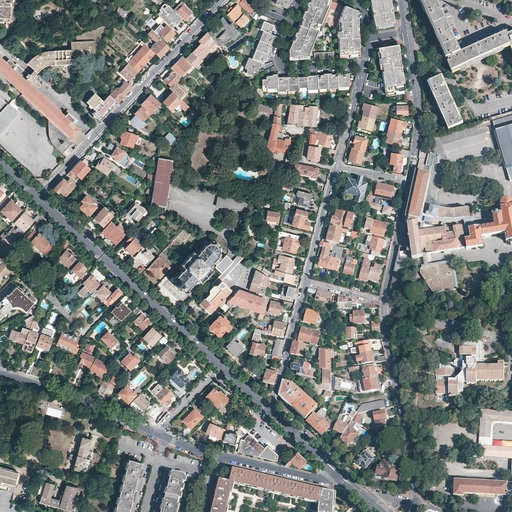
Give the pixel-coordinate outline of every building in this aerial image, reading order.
[(10,3),(13,3),(12,0),(0,0),(0,20),(5,21),(5,23),(7,23),(7,21),(9,21),(9,20),(15,20),(15,14),(13,14),(13,5),(10,5),(10,3)] [(242,0),(239,4),(254,17),(258,13),(250,5),(244,0),(242,0)] [(359,56),(357,11),(330,0),(308,0),(288,50),(289,60),(309,59),(308,54),(314,39),(316,39),(322,23),(338,30),(338,31),(336,31),(336,37),(338,37),(339,57),(359,56)] [(394,22),(390,0),(369,0),(372,13),(374,25),(377,25),(377,28),(392,26),(391,22),(394,22)] [(460,50),(449,27),(435,0),(421,0),(427,11),(455,68),(508,42),(511,51),(511,27),(502,31),(484,38),(460,50)] [(184,19),(191,11),(181,2),(174,9),(184,19)] [(118,4),(114,16),(121,23),(127,8),(118,4)] [(249,17),(241,11),(243,9),(237,4),(228,14),(240,26),(249,17)] [(184,20),(167,5),(165,7),(171,12),(170,14),(166,11),(162,16),(174,26),(178,22),(180,23),(180,24),(181,24),(184,20)] [(153,30),(158,24),(152,19),(147,24),(153,30)] [(209,33),(217,45),(221,41),(225,44),(229,41),(228,40),(231,36),(232,38),(235,40),(241,34),(234,27),(233,28),(228,22),(226,24),(222,20),(218,25),(209,33)] [(270,34),(273,25),(263,21),(260,30),(263,31),(270,34)] [(71,49),(71,54),(95,53),(94,38),(102,38),(107,23),(76,36),(76,41),(70,41),(71,49)] [(166,41),(174,33),(166,25),(163,28),(159,24),(154,30),(166,41)] [(170,47),(151,30),(146,35),(154,42),(149,48),(154,53),(159,58),(165,52),(170,47)] [(275,41),(277,37),(270,34),(263,31),(259,40),(272,45),(274,40),(275,41)] [(199,40),(201,42),(210,50),(211,51),(217,45),(209,33),(208,32),(199,40)] [(270,51),(272,45),(259,40),(256,50),(269,55),(271,51),(270,51)] [(193,51),(201,59),(210,50),(201,42),(199,45),(193,51)] [(65,147),(70,152),(86,135),(71,122),(74,118),(67,112),(64,116),(31,85),(23,78),(25,76),(27,78),(30,75),(22,68),(16,62),(15,64),(5,55),(2,58),(0,56),(0,50),(0,43),(0,44),(0,43),(0,72),(48,117),(70,137),(63,145),(65,147)] [(136,53),(145,62),(154,53),(149,48),(144,44),(136,53)] [(402,76),(398,45),(378,48),(378,52),(377,52),(379,64),(380,64),(385,94),(392,93),(392,91),(397,90),(397,92),(405,91),(402,76)] [(58,61),(66,61),(65,55),(65,49),(57,50),(50,51),(47,51),(41,53),(36,55),(31,58),(29,61),(27,63),(34,71),(36,68),(40,66),(43,63),(47,62),(50,62),(54,62),(54,59),(58,59),(58,61)] [(268,59),(269,55),(256,50),(252,59),(261,63),(262,63),(264,61),(265,61),(267,58),(268,59)] [(197,66),(202,60),(201,59),(193,51),(186,58),(187,59),(200,71),(201,70),(197,66)] [(417,53),(419,65),(425,62),(426,62),(426,61),(426,60),(419,52),(419,51),(418,51),(418,52),(417,53)] [(136,53),(135,52),(128,59),(126,57),(124,59),(136,71),(145,62),(136,53)] [(186,60),(187,59),(186,58),(183,55),(171,68),(180,77),(192,65),(186,60)] [(252,59),(248,57),(244,68),(247,69),(246,73),(251,75),(253,71),(254,72),(255,72),(256,72),(257,71),(257,70),(257,69),(257,70),(259,66),(260,67),(261,63),(252,59)] [(66,63),(66,61),(58,61),(58,59),(54,59),(54,62),(50,62),(47,62),(43,63),(40,66),(36,68),(34,71),(36,72),(38,70),(42,67),(46,65),(50,64),(66,63)] [(136,73),(127,64),(120,72),(129,80),(136,73)] [(185,93),(178,86),(179,85),(179,84),(178,84),(177,82),(180,79),(172,72),(164,80),(171,87),(169,89),(180,99),(185,93)] [(338,87),(337,76),(334,77),(334,75),(331,75),(331,73),(327,74),(328,88),(338,88),(338,87)] [(349,86),(348,77),(348,76),(348,75),(348,74),(347,74),(346,74),(345,75),(345,74),(341,74),(341,73),(337,73),(337,75),(337,76),(338,87),(349,86)] [(266,89),(277,88),(277,77),(277,74),(273,74),(273,76),(269,76),(268,76),(267,76),(266,76),(266,77),(265,78),(266,78),(266,79),(262,79),(262,85),(266,85),(266,89)] [(317,75),(317,74),(313,74),(313,76),(307,76),(307,77),(307,87),(307,89),(318,89),(318,88),(317,77),(317,75)] [(328,88),(327,74),(323,74),(323,75),(320,75),(320,77),(317,77),(318,88),(328,88)] [(288,90),(287,75),(284,76),(283,76),(283,77),(277,77),(278,91),(288,90)] [(297,77),(297,76),(291,77),(291,75),(287,75),(288,90),(298,90),(298,88),(297,77)] [(463,123),(440,75),(429,80),(433,89),(452,128),(463,123)] [(307,87),(307,77),(302,77),(297,77),(298,88),(307,87)] [(125,81),(116,90),(123,96),(127,92),(132,87),(125,81)] [(206,99),(216,86),(213,83),(212,86),(203,97),(206,99)] [(116,90),(115,89),(113,91),(112,90),(110,91),(112,93),(109,96),(116,103),(120,100),(123,96),(116,90)] [(186,109),(188,106),(181,100),(180,101),(172,92),(163,102),(171,110),(177,104),(185,111),(186,109)] [(116,103),(109,96),(106,93),(100,99),(93,93),(85,102),(93,110),(91,113),(99,121),(106,114),(116,103)] [(159,103),(150,95),(149,94),(146,97),(147,98),(142,103),(152,111),(159,103)] [(0,133),(19,113),(9,103),(8,105),(0,97),(0,133)] [(197,115),(207,102),(203,99),(194,112),(197,115)] [(273,105),(259,102),(258,108),(272,112),(273,105)] [(407,102),(396,102),(396,104),(401,104),(401,106),(396,106),(396,114),(402,114),(402,115),(407,115),(407,102)] [(282,104),(276,103),(272,122),(280,123),(282,104)] [(364,109),(362,115),(375,118),(376,113),(378,107),(371,105),(363,103),(362,109),(364,109)] [(299,105),(289,104),(288,109),(287,123),(292,124),(297,124),(298,110),(299,105)] [(142,121),(150,113),(142,105),(140,107),(134,112),(136,114),(131,120),(139,128),(144,123),(142,121)] [(303,125),(310,125),(315,126),(317,106),(308,105),(308,107),(304,106),(303,110),(298,110),(297,124),(303,125)] [(375,118),(362,115),(360,122),(358,122),(357,127),(371,131),(375,118)] [(511,115),(492,122),(509,181),(511,180),(511,115)] [(62,151),(65,147),(63,145),(70,137),(48,117),(49,132),(50,136),(52,141),(54,143),(62,151)] [(391,118),(388,130),(399,133),(401,127),(404,128),(405,122),(391,118)] [(280,123),(272,122),(270,131),(265,149),(287,153),(291,134),(286,133),(285,138),(282,138),(283,133),(278,131),(280,123)] [(187,129),(182,124),(178,128),(184,133),(187,129)] [(319,130),(311,127),(309,137),(309,140),(308,143),(313,144),(314,144),(317,134),(318,134),(319,130)] [(137,139),(139,135),(122,129),(120,136),(121,137),(119,142),(131,146),(134,138),(137,139)] [(322,131),(319,130),(318,134),(320,135),(318,143),(329,146),(332,134),(321,131),(322,131)] [(399,133),(388,130),(385,140),(400,144),(401,140),(398,140),(399,133)] [(181,141),(170,132),(169,131),(165,135),(164,141),(180,144),(181,141)] [(353,148),(364,151),(367,140),(355,136),(353,142),(355,142),(353,148)] [(313,144),(308,143),(307,152),(306,158),(307,158),(311,159),(310,161),(317,162),(320,147),(312,146),(313,144)] [(118,160),(124,151),(116,146),(110,155),(118,160)] [(360,164),(364,151),(353,148),(352,147),(348,161),(360,164)] [(400,149),(391,147),(389,163),(393,163),(391,171),(398,172),(399,164),(400,164),(401,159),(400,159),(400,154),(399,154),(400,149)] [(429,153),(424,171),(431,173),(433,163),(437,164),(439,156),(429,153)] [(120,168),(103,157),(100,163),(98,162),(95,167),(106,174),(110,169),(117,173),(120,168)] [(176,160),(158,157),(156,168),(153,187),(150,204),(164,207),(171,166),(175,166),(176,160)] [(90,169),(80,160),(74,166),(70,170),(77,177),(81,180),(83,178),(82,177),(90,169)] [(144,169),(148,164),(142,160),(139,165),(144,169)] [(319,169),(319,167),(315,166),(311,166),(295,163),(293,171),(307,174),(311,174),(310,177),(316,178),(317,169),(319,169)] [(77,177),(70,170),(69,171),(68,173),(75,180),(77,177)] [(430,174),(416,171),(415,174),(405,218),(404,222),(399,248),(403,248),(403,247),(406,246),(411,245),(412,258),(423,257),(423,252),(427,252),(427,253),(466,249),(466,250),(483,249),(482,237),(505,235),(506,241),(508,241),(508,242),(509,243),(510,243),(510,245),(511,244),(511,198),(510,197),(509,197),(507,197),(505,197),(503,198),(502,200),(501,201),(501,202),(501,207),(497,207),(497,209),(496,209),(496,213),(492,213),(493,222),(466,224),(464,224),(419,229),(419,222),(420,221),(421,218),(430,174)] [(439,185),(430,174),(421,218),(428,219),(428,217),(430,206),(431,202),(435,203),(439,185)] [(62,178),(53,188),(58,193),(60,191),(65,195),(75,185),(68,179),(66,182),(62,178)] [(357,196),(356,202),(361,204),(363,196),(366,185),(361,183),(362,178),(359,178),(358,182),(349,180),(345,193),(357,196)] [(390,200),(393,187),(377,184),(375,196),(390,200)] [(308,207),(311,193),(297,190),(295,194),(299,196),(297,204),(308,207)] [(241,209),(246,210),(248,199),(221,195),(220,197),(217,196),(215,205),(241,209)] [(96,206),(93,203),(86,196),(79,203),(81,204),(78,208),(83,212),(84,211),(88,215),(96,206)] [(270,206),(271,199),(260,197),(259,205),(270,206)] [(9,222),(21,209),(11,200),(1,211),(4,213),(7,216),(5,219),(9,222)] [(126,212),(125,211),(124,212),(125,213),(120,218),(129,226),(132,224),(135,221),(136,221),(145,211),(143,208),(133,202),(127,209),(127,210),(127,211),(126,212)] [(103,224),(111,215),(103,208),(93,219),(101,226),(103,224)] [(242,231),(246,210),(241,209),(237,231),(242,231)] [(307,211),(296,209),(292,224),(307,229),(309,221),(304,220),(304,218),(305,218),(307,211)] [(278,221),(279,212),(266,210),(265,219),(278,221)] [(345,227),(345,229),(349,230),(353,215),(338,211),(336,218),(332,217),(331,223),(345,227)] [(34,222),(23,212),(17,219),(14,222),(24,232),(34,222)] [(366,220),(363,230),(370,232),(369,233),(376,235),(375,237),(382,239),(387,225),(373,221),(372,222),(366,220)] [(110,221),(101,231),(106,235),(116,243),(125,232),(126,229),(119,223),(116,227),(110,221)] [(345,229),(343,229),(330,226),(329,232),(326,240),(339,243),(342,232),(349,233),(350,231),(349,230),(345,229)] [(10,243),(11,241),(19,233),(13,228),(7,235),(4,233),(1,236),(4,239),(0,242),(0,249),(2,252),(3,250),(7,253),(14,246),(11,244),(10,243)] [(46,241),(34,229),(26,237),(45,255),(53,247),(46,241)] [(292,237),(293,234),(278,230),(278,234),(285,236),(282,248),(295,252),(297,245),(298,245),(300,239),(292,237)] [(131,234),(126,240),(129,243),(126,247),(125,248),(132,254),(136,250),(140,245),(144,241),(136,234),(134,237),(131,234)] [(20,241),(18,243),(21,246),(25,241),(27,239),(24,236),(21,239),(20,241)] [(375,237),(369,236),(368,238),(370,239),(368,245),(372,246),(371,249),(375,250),(373,256),(375,256),(379,258),(382,246),(385,246),(387,241),(384,240),(385,240),(382,239),(375,237)] [(349,243),(348,249),(351,250),(354,251),(357,239),(351,237),(349,243)] [(215,265),(222,271),(233,260),(225,253),(222,256),(222,255),(218,256),(217,257),(216,257),(217,255),(220,254),(220,252),(218,250),(221,249),(220,248),(220,247),(217,245),(218,243),(216,241),(213,242),(212,239),(210,239),(208,242),(206,240),(205,241),(204,243),(204,244),(198,251),(197,251),(195,249),(193,249),(191,251),(181,262),(181,264),(179,265),(179,267),(181,268),(181,269),(174,276),(173,276),(172,276),(170,277),(170,279),(172,281),(174,280),(176,283),(175,284),(176,285),(180,289),(181,287),(184,290),(184,291),(186,293),(188,293),(189,291),(189,290),(188,288),(195,281),(196,281),(196,283),(199,283),(200,281),(201,281),(211,269),(211,267),(213,267),(213,264),(211,263),(211,262),(213,260),(216,263),(215,265)] [(319,266),(328,268),(331,258),(328,257),(330,248),(333,249),(334,246),(321,242),(320,246),(324,247),(319,266)] [(143,248),(140,245),(136,250),(138,251),(134,256),(138,260),(139,259),(145,265),(153,256),(146,249),(145,252),(142,249),(143,248)] [(391,286),(391,289),(399,291),(402,275),(405,273),(403,270),(403,267),(404,266),(404,263),(408,263),(407,252),(404,252),(404,250),(399,250),(397,257),(391,286)] [(75,259),(66,251),(58,259),(67,267),(75,259)] [(362,253),(361,258),(365,259),(364,262),(363,261),(359,277),(369,279),(371,268),(369,268),(370,263),(366,262),(367,258),(368,255),(362,253)] [(281,255),(279,254),(277,261),(281,262),(280,265),(291,268),(293,258),(281,255)] [(331,258),(328,268),(338,271),(342,257),(335,255),(334,258),(331,258)] [(169,266),(157,256),(147,267),(159,277),(169,266)] [(219,281),(220,281),(240,260),(235,257),(233,260),(222,271),(213,281),(210,283),(211,284),(215,285),(219,281)] [(353,275),(357,260),(347,258),(343,273),(353,275)] [(454,260),(429,264),(429,266),(432,266),(449,263),(453,267),(455,280),(454,281),(454,284),(455,285),(456,289),(459,289),(454,260)] [(17,273),(4,261),(0,264),(0,280),(1,281),(3,279),(2,278),(6,273),(9,270),(11,272),(15,276),(17,273)] [(83,272),(85,269),(78,263),(72,270),(80,278),(84,273),(83,272)] [(446,291),(456,289),(455,285),(454,284),(454,281),(455,280),(453,267),(449,263),(432,266),(432,269),(426,270),(425,267),(422,267),(421,268),(420,270),(420,272),(421,274),(422,275),(423,276),(424,276),(425,277),(426,278),(426,280),(427,283),(432,283),(433,290),(434,289),(435,291),(445,290),(446,291)] [(290,273),(291,268),(280,265),(280,267),(276,266),(276,268),(275,267),(273,273),(278,275),(277,279),(297,284),(298,281),(294,280),(295,274),(292,273),(290,273)] [(371,268),(369,279),(378,282),(382,267),(375,265),(374,269),(371,268)] [(237,289),(227,300),(228,300),(227,304),(231,308),(226,313),(231,318),(236,312),(234,311),(236,308),(233,307),(234,303),(259,313),(261,307),(264,295),(268,277),(263,274),(255,269),(249,290),(258,294),(256,297),(237,289)] [(94,289),(99,285),(93,279),(94,278),(90,274),(82,283),(84,285),(77,293),(82,297),(87,291),(91,295),(95,290),(94,289)] [(27,288),(30,285),(22,277),(19,280),(27,288)] [(199,304),(208,313),(230,290),(220,281),(219,281),(215,285),(211,284),(207,289),(208,293),(205,297),(205,298),(199,304)] [(298,289),(283,285),(283,287),(286,288),(286,287),(287,287),(285,296),(295,298),(296,295),(298,289)] [(111,294),(110,293),(103,286),(97,292),(95,290),(91,295),(94,297),(96,295),(104,302),(111,294)] [(33,303),(16,287),(3,301),(0,303),(0,320),(12,308),(12,307),(13,307),(14,306),(15,306),(16,306),(17,306),(18,306),(19,306),(20,307),(21,307),(26,312),(33,303)] [(111,294),(104,302),(107,306),(121,292),(119,290),(117,288),(111,294)] [(331,298),(332,294),(318,290),(315,301),(328,305),(330,298),(331,298)] [(49,293),(47,295),(44,298),(56,309),(59,306),(61,304),(49,293)] [(128,298),(124,295),(116,303),(118,305),(116,308),(115,307),(111,311),(120,320),(129,311),(122,304),(128,298)] [(344,303),(360,303),(361,301),(344,297),(340,296),(336,308),(337,308),(342,308),(344,303)] [(278,315),(281,304),(270,301),(267,311),(278,315)] [(137,306),(131,313),(135,316),(141,310),(139,308),(137,306)] [(316,323),(319,312),(307,309),(304,320),(316,323)] [(80,316),(77,313),(79,312),(77,310),(71,316),(76,320),(79,317),(80,316)] [(135,316),(134,317),(135,319),(133,321),(142,329),(150,322),(141,314),(143,312),(141,310),(135,316)] [(364,321),(364,311),(353,312),(353,315),(349,315),(350,322),(364,321)] [(31,324),(35,313),(28,318),(25,321),(24,322),(23,322),(24,325),(28,322),(23,335),(10,331),(6,339),(13,342),(22,345),(26,335),(31,324)] [(227,323),(230,319),(225,314),(222,318),(219,315),(208,326),(209,329),(211,331),(213,331),(216,334),(219,334),(225,328),(227,330),(230,326),(227,323)] [(281,336),(284,323),(274,321),(273,324),(271,332),(271,333),(281,336)] [(22,345),(20,350),(23,351),(23,352),(29,354),(37,334),(31,332),(32,329),(34,330),(36,324),(31,322),(26,335),(22,345)] [(160,335),(152,327),(143,337),(154,347),(157,344),(155,341),(160,335)] [(311,342),(313,332),(315,332),(316,331),(302,327),(299,339),(311,342)] [(355,334),(355,329),(344,328),(344,329),(345,335),(345,339),(352,339),(352,334),(355,334)] [(39,340),(36,346),(47,350),(51,339),(44,336),(45,332),(42,331),(39,340)] [(111,348),(118,341),(108,331),(101,338),(111,348)] [(261,333),(254,331),(251,342),(252,342),(249,352),(256,354),(256,352),(262,354),(265,343),(263,342),(260,344),(258,344),(261,333)] [(56,345),(66,349),(69,343),(71,336),(61,332),(56,345)] [(68,347),(67,349),(75,353),(77,347),(74,346),(78,337),(73,335),(68,347)] [(163,336),(158,341),(162,345),(167,340),(163,336)] [(439,337),(435,342),(440,345),(443,340),(439,337)] [(284,340),(276,338),(272,355),(280,357),(282,349),(284,340)] [(446,338),(441,345),(447,348),(451,341),(446,338)] [(231,339),(225,346),(235,355),(241,348),(238,345),(238,344),(237,343),(236,344),(231,339)] [(476,378),(504,378),(504,361),(499,361),(499,364),(484,364),(484,339),(463,339),(463,347),(463,355),(464,361),(460,361),(460,363),(455,363),(441,363),(441,369),(436,369),(436,374),(433,374),(433,375),(436,376),(436,379),(436,380),(436,386),(445,387),(444,386),(448,386),(448,393),(458,393),(458,391),(458,389),(463,389),(463,381),(476,382),(476,378)] [(303,357),(303,356),(306,345),(294,341),(292,348),(291,353),(303,357)] [(356,344),(357,349),(351,350),(352,354),(358,355),(371,352),(369,341),(356,344)] [(140,342),(137,346),(144,351),(147,347),(140,342)] [(105,356),(107,354),(102,350),(98,346),(97,349),(105,356)] [(173,356),(168,351),(170,350),(165,346),(162,349),(157,353),(166,362),(173,356)] [(322,368),(331,371),(331,353),(331,351),(318,348),(317,353),(321,354),(321,357),(320,368),(322,368)] [(89,367),(93,357),(81,352),(79,356),(81,357),(78,365),(84,368),(84,365),(89,367)] [(130,370),(140,360),(136,356),(134,357),(129,352),(121,361),(130,370)] [(373,362),(371,352),(358,355),(360,365),(373,362)] [(123,357),(120,355),(113,361),(116,364),(123,357)] [(102,377),(109,365),(96,357),(89,368),(96,372),(96,373),(102,377)] [(308,370),(310,365),(302,363),(295,360),(294,364),(293,365),(291,368),(293,369),(298,371),(297,373),(312,377),(313,372),(308,370)] [(154,377),(155,375),(153,373),(144,365),(140,370),(143,372),(146,369),(154,377)] [(361,366),(364,379),(376,376),(374,365),(364,367),(363,365),(361,366)] [(170,378),(167,380),(177,390),(179,389),(181,391),(184,389),(180,386),(187,378),(181,373),(182,372),(178,368),(176,370),(175,368),(168,374),(170,376),(169,377),(170,378)] [(272,384),(276,371),(275,371),(270,370),(265,368),(262,381),(272,384)] [(332,392),(332,391),(332,389),(332,377),(331,371),(322,368),(323,379),(318,379),(319,383),(327,384),(325,390),(332,392)] [(103,381),(97,392),(106,397),(110,390),(112,386),(111,385),(111,384),(113,385),(117,377),(119,375),(113,371),(106,382),(103,381)] [(376,376),(364,379),(366,392),(379,389),(376,376)] [(297,383),(283,381),(279,396),(293,408),(307,393),(297,383)] [(136,394),(131,389),(133,387),(130,384),(128,387),(127,385),(119,393),(128,402),(136,394)] [(172,395),(162,385),(160,387),(158,385),(152,391),(166,405),(170,402),(168,400),(172,395)] [(206,396),(217,407),(220,403),(222,405),(228,400),(219,391),(217,392),(213,388),(206,396)] [(180,400),(185,395),(181,391),(179,389),(177,390),(174,393),(180,400)] [(305,420),(320,405),(307,393),(293,408),(305,420)] [(140,394),(129,405),(137,413),(148,403),(140,394)] [(116,396),(109,404),(115,406),(120,401),(116,396)] [(222,405),(218,409),(224,414),(233,405),(228,400),(222,405)] [(362,405),(361,405),(356,414),(357,414),(386,408),(384,400),(362,405)] [(191,428),(202,417),(194,409),(183,420),(191,428)] [(323,419),(325,416),(326,414),(322,410),(316,416),(314,414),(307,421),(311,425),(308,429),(311,432),(321,421),(323,419)] [(96,412),(94,411),(89,431),(89,432),(93,433),(98,413),(96,412)] [(373,413),(374,417),(377,430),(384,425),(385,425),(384,417),(385,417),(384,411),(373,413)] [(349,418),(340,414),(337,422),(334,429),(344,434),(352,421),(352,420),(349,418)] [(511,424),(511,414),(492,414),(491,423),(484,423),(483,436),(493,437),(494,423),(511,424)] [(334,429),(337,422),(325,416),(323,419),(321,421),(311,432),(315,435),(318,431),(322,435),(329,427),(334,429)] [(220,439),(224,429),(216,425),(217,422),(212,420),(211,423),(209,422),(205,432),(220,439)] [(352,421),(344,434),(341,438),(349,445),(358,434),(352,429),(355,425),(359,427),(360,424),(352,421)] [(511,424),(494,423),(493,437),(483,436),(483,439),(493,439),(492,445),(495,445),(496,426),(511,426),(511,424)] [(180,433),(186,436),(190,431),(185,426),(179,433),(180,433)] [(229,429),(226,428),(223,440),(230,442),(230,443),(237,445),(237,434),(229,431),(229,429)] [(242,440),(241,452),(261,457),(277,461),(278,456),(279,456),(273,451),(267,446),(265,449),(256,441),(249,435),(244,441),(242,440)] [(82,472),(91,439),(82,436),(72,469),(82,472)] [(511,457),(511,440),(504,440),(503,447),(477,445),(476,456),(511,457)] [(373,459),(370,457),(374,453),(368,448),(360,456),(355,461),(359,465),(360,464),(365,468),(373,459)] [(306,461),(296,451),(284,466),(290,467),(294,462),(301,467),(306,461)] [(134,497),(135,493),(134,493),(139,474),(140,474),(141,470),(140,470),(141,462),(128,459),(114,511),(128,511),(133,496),(134,497)] [(403,473),(404,468),(383,462),(379,476),(396,481),(399,472),(403,473)] [(0,482),(12,486),(16,487),(20,473),(16,472),(0,467),(0,482)] [(226,511),(233,483),(301,499),(319,503),(318,511),(333,511),(334,492),(329,491),(325,490),(302,484),(284,480),(267,476),(248,472),(234,468),(230,482),(220,479),(211,511),(226,511)] [(176,511),(186,474),(173,471),(165,502),(163,501),(162,506),(164,506),(162,511),(176,511)] [(465,473),(465,480),(495,481),(495,475),(465,473)] [(195,511),(202,511),(203,508),(209,486),(211,476),(206,475),(195,511)] [(511,511),(511,482),(495,481),(465,480),(454,479),(453,495),(463,495),(463,493),(506,496),(505,511),(511,511)] [(71,510),(77,487),(67,484),(63,501),(51,498),(55,483),(45,481),(40,502),(71,510)]
